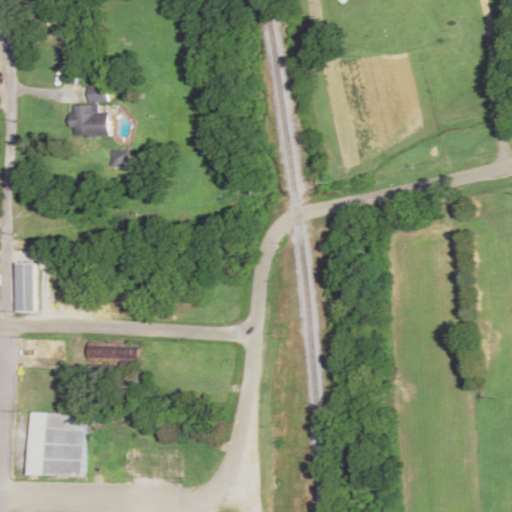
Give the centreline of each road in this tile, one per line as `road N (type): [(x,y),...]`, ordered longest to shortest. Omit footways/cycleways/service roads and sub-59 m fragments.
road 1 (residential): [(0,495),(11,81),(5,35)]
road 2 (residential): [(0,495),(183,505),(215,488),(231,460),(254,333)]
road 3 (residential): [(254,333),(266,251),(279,227),(298,215),(511,166)]
road 4 (residential): [(0,324),(254,333)]
